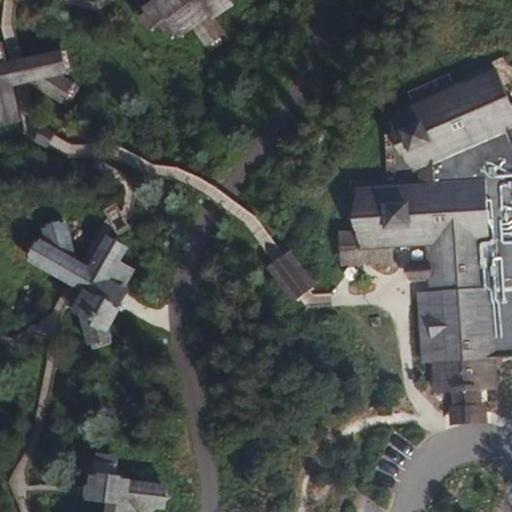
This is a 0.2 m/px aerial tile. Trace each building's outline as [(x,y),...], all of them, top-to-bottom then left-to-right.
[(197,0),(191,5),(187,0),(158,0),(147,8),(149,13),(159,27),(162,25),(182,11),(195,29),(206,45),(225,33),(215,19),(206,6),(214,0),(197,0)] [(233,7),(228,0),(214,0),(206,6),(215,19),(233,7)] [(182,38),(195,29),(182,11),(162,25),(172,39),(179,34),(182,38)] [(152,31),(159,27),(149,13),(143,17),(152,31)] [(229,39),(225,33),(206,45),(211,52),(229,39)] [(42,63),(62,76),(69,74),(69,73),(76,71),(70,51),(63,53),(63,52),(25,61),(25,62),(18,64),(9,66),(3,44),(0,45),(0,87),(14,84),(14,85),(22,84),(30,82),(42,63)] [(42,63),(30,82),(62,103),(62,102),(74,84),(62,76),(42,63)] [(511,132),(511,131),(511,97),(501,71),(392,119),(415,171),(426,170),(427,189),(360,193),(362,235),(363,250),(393,248),(430,246),(432,264),(433,280),(434,295),(422,296),(426,362),(438,362),(440,392),(458,391),(482,389),(500,388),(495,313),(511,311),(511,132)] [(14,85),(14,84),(0,87),(0,110),(19,106),(14,85)] [(74,84),(62,102),(69,107),(81,88),(74,84)] [(22,121),(19,106),(0,110),(0,124),(0,126),(22,121)] [(49,232),(69,226),(67,219),(47,225),(49,232)] [(80,263),(70,226),(69,226),(49,232),(48,232),(52,246),(58,269),(80,263)] [(363,250),(362,235),(346,236),(348,264),(394,261),(393,248),(363,250)] [(111,239),(104,253),(123,264),(131,250),(111,239)] [(110,322),(88,328),(92,344),(93,343),(95,350),(115,345),(113,338),(114,338),(112,330),(125,327),(121,310),(130,294),(126,292),(93,273),(94,271),(88,268),(80,263),(58,269),(52,246),(47,243),(46,244),(40,240),(30,258),(36,262),(35,263),(76,286),(83,290),(73,309),(79,312),(79,313),(85,316),(82,306),(104,300),(110,322)] [(94,271),(93,273),(126,292),(137,272),(123,264),(104,253),(94,271)] [(307,294),(314,289),(290,256),(283,261),(277,266),(301,299),(307,294)] [(433,280),(432,264),(415,265),(415,273),(415,281),(433,280)] [(104,300),(82,306),(85,316),(88,328),(110,322),(104,300)] [(108,456),(121,473),(122,465),(121,465),(122,457),(101,455),(100,462),(108,456)] [(100,462),(90,470),(97,480),(116,504),(134,490),(132,487),(121,473),(108,456),(100,462)] [(135,511),(130,504),(154,485),(132,482),(132,487),(134,490),(116,504),(97,480),(96,493),(95,501),(102,502),(109,511),(135,511)] [(154,485),(130,504),(135,511),(155,511),(160,508),(169,502),(174,498),(170,493),(165,486),(160,480),(154,485)]
